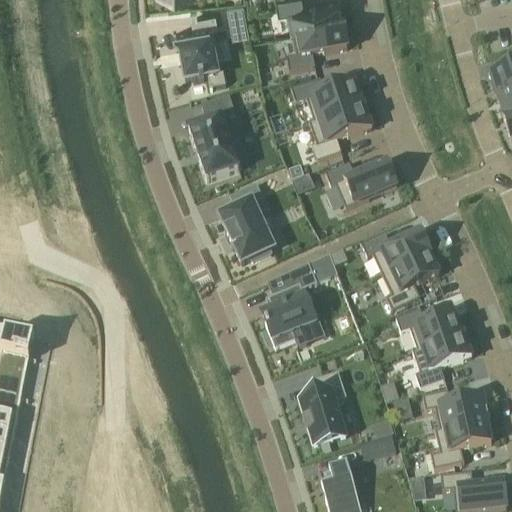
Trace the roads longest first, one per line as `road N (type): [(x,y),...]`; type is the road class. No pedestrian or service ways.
road 1 (residential): [(285,511),(241,375),(161,193),(117,0)]
road 2 (residential): [(433,203),(488,328),(511,407)]
road 3 (residential): [(369,0),(384,73),(433,203)]
road 4 (residential): [(499,172),(447,0)]
